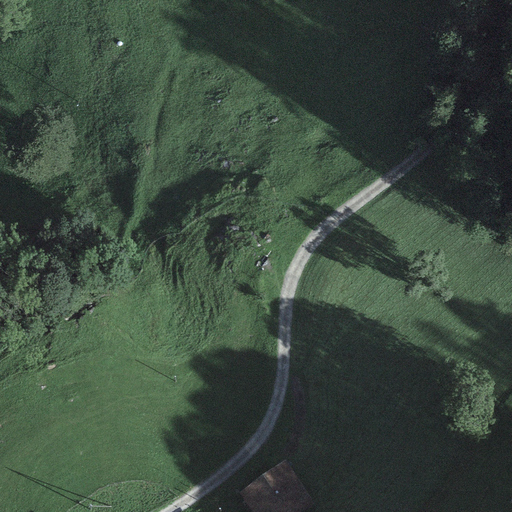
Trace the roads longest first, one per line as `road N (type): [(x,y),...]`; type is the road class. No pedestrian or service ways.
road 1 (track): [(511,48),(424,141),(307,244),(273,411),(253,440),(174,511)]
road 2 (track): [(419,511),(511,412)]
